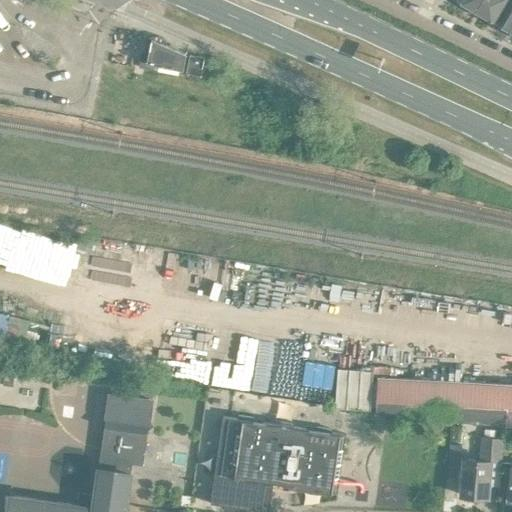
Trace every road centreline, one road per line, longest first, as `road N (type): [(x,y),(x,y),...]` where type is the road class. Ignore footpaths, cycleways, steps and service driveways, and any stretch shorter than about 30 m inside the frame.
road 1 (primary): [(187,0),(511,144)]
road 2 (primary): [(511,96),(302,0)]
road 3 (residential): [(511,68),(371,0)]
road 4 (unclassified): [(0,83),(71,92),(84,66),(83,29)]
